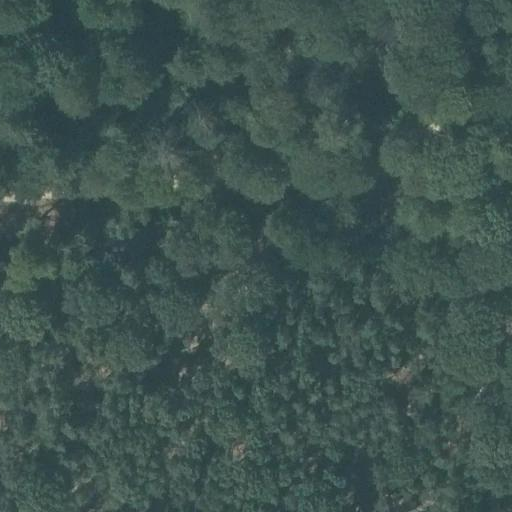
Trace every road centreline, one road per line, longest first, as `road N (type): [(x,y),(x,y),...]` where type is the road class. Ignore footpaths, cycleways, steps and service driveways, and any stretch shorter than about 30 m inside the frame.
road 1 (track): [(0,191),(479,162)]
road 2 (track): [(479,162),(511,372)]
